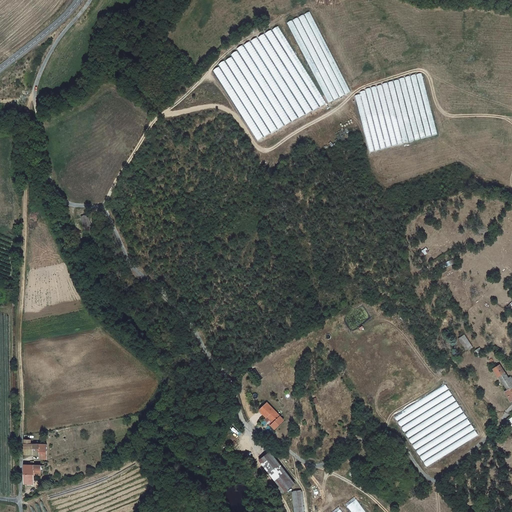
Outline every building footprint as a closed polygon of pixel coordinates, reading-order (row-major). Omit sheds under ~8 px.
[(304,15),(345,94),(350,92),(309,12),(304,15)] [(298,18),(340,97),(345,94),(303,15),(298,18)] [(293,20),(334,100),(339,97),(298,18),(293,20)] [(287,23),(329,103),(334,100),(292,21),(287,23)] [(277,26),(272,30),(320,107),(326,103),(277,26)] [(271,29),(265,33),(313,110),(319,106),(271,29)] [(264,34),(258,37),(306,114),(312,110),(264,34)] [(257,37),(251,41),(299,118),(305,114),(257,37)] [(249,41),(244,45),(292,121),(298,117),(249,41)] [(242,45),(237,49),(285,125),(291,122),(242,45)] [(237,51),(231,55),(278,129),(284,125),(237,51)] [(231,57),(226,61),(271,133),(277,129),(231,57)] [(265,136),(270,133),(224,61),(219,65),(265,136)] [(212,71),(257,141),(264,137),(218,67),(212,71)] [(421,74),(416,75),(432,136),(437,134),(421,74)] [(415,75),(411,76),(426,137),(431,136),(415,75)] [(410,76),(405,78),(421,139),(426,137),(410,76)] [(404,78),(399,79),(415,140),(420,139),(404,78)] [(398,80),(394,81),(409,141),(414,140),(398,80)] [(393,81),(388,82),(404,143),(408,142),(393,81)] [(387,83),(382,84),(398,144),(403,143),(387,83)] [(381,85),(377,86),(392,145),(397,144),(381,85)] [(376,86),(371,88),(386,147),(391,146),(376,86)] [(370,88),(365,89),(381,149),(386,147),(370,88)] [(360,92),(375,150),(380,149),(365,91),(360,92)] [(355,96),(370,152),(374,151),(360,94),(355,96)] [(90,218),(83,219),(88,240),(95,239),(90,218)] [(462,337),(458,340),(466,349),(468,352),(471,349),(462,337)] [(458,340),(455,343),(462,352),(466,349),(458,340)] [(499,376),(508,389),(506,391),(511,398),(511,377),(510,375),(508,376),(505,372),(499,365),(493,368),(499,376)] [(394,415),(397,421),(449,389),(445,383),(394,415)] [(398,421),(401,427),(452,395),(449,390),(398,421)] [(401,427),(405,432),(456,401),(453,395),(401,427)] [(405,433),(408,438),(460,407),(456,401),(405,433)] [(267,405),(259,412),(266,420),(268,418),(273,424),(279,418),(267,405)] [(409,438),(412,444),(463,412),(460,407),(409,438)] [(412,445),(416,450),(467,418),(464,413),(412,445)] [(283,422),(279,418),(273,424),(271,426),(274,430),(283,422)] [(416,450),(419,456),(471,424),(467,418),(416,450)] [(420,456),(423,462),(474,430),(471,424),(420,456)] [(423,462),(427,467),(478,436),(475,430),(423,462)] [(30,446),(30,443),(30,441),(24,441),(24,456),(27,456),(28,454),(32,454),(32,446),(30,446)] [(283,494),(296,484),(274,454),(262,463),(281,488),(279,489),(283,494)] [(24,467),(23,479),(33,480),(33,479),(33,475),(33,467),(24,467)] [(292,493),(294,511),(303,511),(303,506),(301,493),(292,493)] [(365,511),(356,499),(347,506),(350,511),(365,511)]
